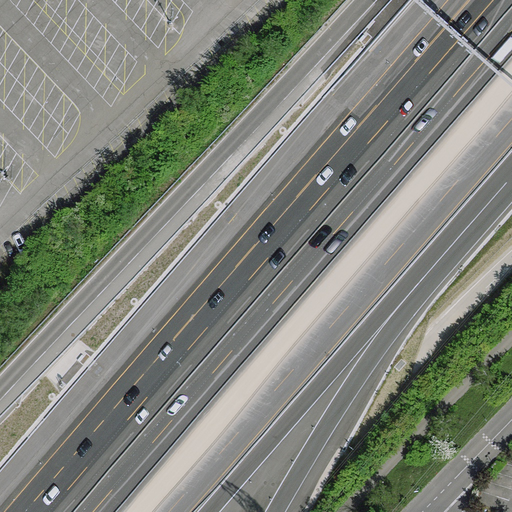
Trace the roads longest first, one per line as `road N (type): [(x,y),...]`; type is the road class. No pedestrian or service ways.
road 1 (motorway): [(117,511),(511,73)]
road 2 (motorway): [(426,75),(48,511)]
road 3 (primary): [(377,0),(0,399)]
road 4 (motorway): [(217,511),(394,313)]
road 5 (motorway): [(280,511),(394,313)]
road 6 (motorway): [(394,313),(511,177)]
